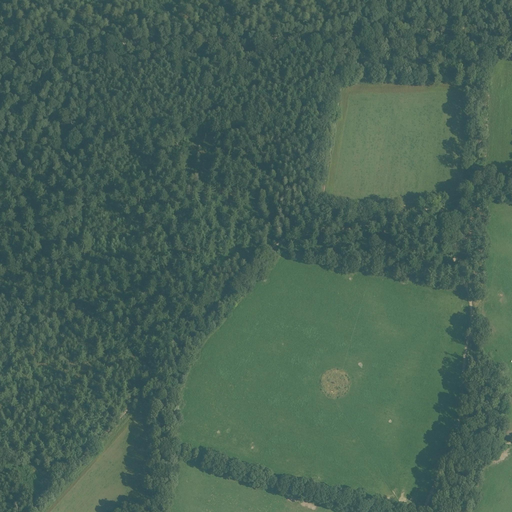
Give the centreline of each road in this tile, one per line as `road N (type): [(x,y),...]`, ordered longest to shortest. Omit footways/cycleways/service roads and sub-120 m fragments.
road 1 (unknown): [(0,48),(346,36),(511,20)]
road 2 (track): [(511,181),(479,185),(449,219),(471,321),(458,422),(421,511)]
road 3 (track): [(91,56),(79,296),(107,327)]
road 4 (track): [(284,241),(317,199),(340,74)]
road 5 (track): [(313,204),(366,220),(462,202)]
